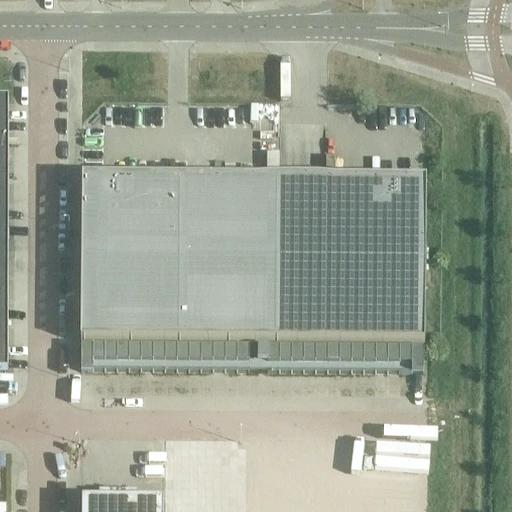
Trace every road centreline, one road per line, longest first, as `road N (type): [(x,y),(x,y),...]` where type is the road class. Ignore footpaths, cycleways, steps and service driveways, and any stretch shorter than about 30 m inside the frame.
road 1 (unclassified): [(43,422),(43,26)]
road 2 (unclassified): [(410,28),(43,26)]
road 3 (unclassified): [(43,422),(368,424)]
